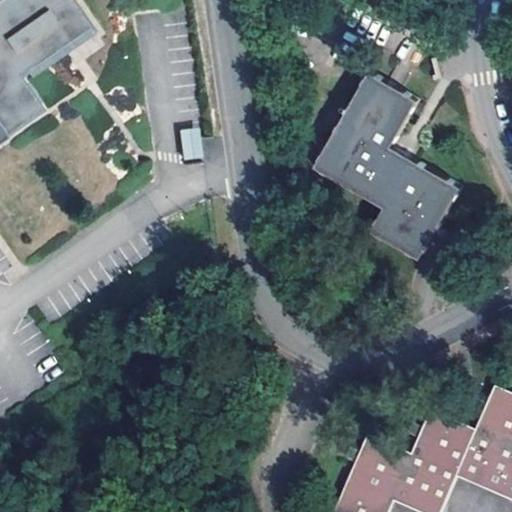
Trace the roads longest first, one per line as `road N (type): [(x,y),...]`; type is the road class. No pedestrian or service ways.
road 1 (residential): [(511,290),(377,358),(321,357),(297,343),(268,307),(261,284),(220,0)]
road 2 (residential): [(481,0),(482,87),(511,169)]
